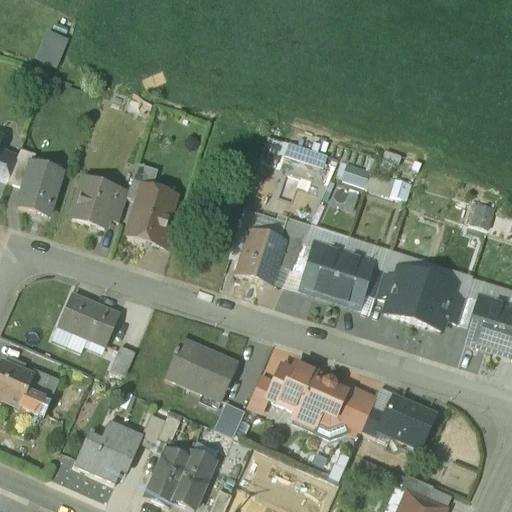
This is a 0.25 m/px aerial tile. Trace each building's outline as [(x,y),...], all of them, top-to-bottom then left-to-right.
[(42,34),(32,64),(55,72),(65,42),(42,34)] [(17,161),(0,153),(0,183),(6,186),(17,161)] [(35,158),(20,153),(17,161),(6,186),(23,192),(30,168),(32,168),(35,158)] [(32,168),(30,168),(23,192),(17,211),(47,220),(60,177),(32,168)] [(157,175),(136,169),(128,195),(125,203),(137,206),(137,205),(148,208),(153,194),(152,190),(157,175)] [(113,192),(83,183),(71,223),(103,233),(106,224),(113,192)] [(385,199),(404,206),(410,190),(392,183),(385,199)] [(128,195),(114,190),(113,192),(106,224),(118,227),(125,203),(128,195)] [(153,194),(148,208),(137,205),(137,206),(126,240),(158,250),(159,249),(168,219),(174,201),(153,194)] [(180,223),(168,219),(159,249),(170,253),(180,223)] [(507,247),(511,228),(484,219),(478,238),(507,247)] [(304,241),(281,234),(278,246),(283,247),(276,270),(290,274),(301,248),(304,241)] [(278,246),(249,237),(236,279),(270,289),(276,270),(283,247),(278,246)] [(313,252),(301,248),(290,274),(304,279),(313,252)] [(343,257),(314,248),(313,252),(304,279),(300,294),(328,303),(343,257)] [(371,267),(343,257),(328,303),(357,312),(362,297),(370,270),(371,267)] [(370,270),(362,297),(374,301),(383,275),(370,270)] [(426,280),(397,271),(395,279),(387,305),(383,317),(412,325),(426,280)] [(395,279),(383,275),(374,301),(387,305),(395,279)] [(455,289),(426,280),(412,325),(441,334),(444,323),(453,296),(455,289)] [(465,300),(453,296),(444,323),(457,327),(465,300)] [(118,320),(70,300),(57,331),(104,351),(118,320)] [(477,304),(465,300),(457,327),(469,331),(477,304)] [(507,309),(479,300),(469,331),(464,346),(493,355),(507,309)] [(511,310),(507,309),(493,355),(511,361),(511,310)] [(237,370),(180,345),(175,355),(174,355),(172,360),(173,361),(163,383),(220,408),(237,370)] [(134,358),(119,351),(109,375),(124,381),(134,358)] [(23,369),(12,365),(9,371),(0,367),(0,404),(42,422),(48,407),(25,397),(32,381),(30,380),(20,376),(23,369)] [(315,377),(293,368),(290,376),(280,372),(273,387),(266,403),(295,416),(291,423),(313,433),(314,431),(319,420),(328,424),(334,422),(336,416),(345,398),(334,393),(335,391),(333,385),(328,383),(322,385),(321,387),(312,383),(315,377)] [(58,385),(33,374),(30,380),(32,381),(25,397),(48,407),(58,385)] [(273,387),(260,381),(246,410),(260,416),(266,403),(273,387)] [(374,404),(352,394),(349,399),(345,398),(336,416),(345,419),(342,425),(345,431),(360,437),(371,413),(374,404)] [(414,413),(391,403),(384,419),(377,436),(378,436),(379,437),(379,436),(388,440),(388,441),(390,442),(390,441),(419,453),(434,420),(415,411),(414,413)] [(224,409),(213,435),(231,443),(240,424),(243,417),(224,409)] [(384,419),(371,413),(360,437),(374,444),(378,436),(377,436),(384,419)] [(334,422),(328,424),(319,420),(314,431),(316,432),(313,439),(328,445),(346,438),(347,436),(345,431),(342,425),(345,419),(336,416),(334,422)] [(164,426),(149,419),(140,440),(141,441),(138,448),(152,454),(155,446),(164,426)] [(179,425),(167,420),(164,426),(155,446),(168,452),(179,425)] [(140,440),(108,426),(99,445),(88,439),(84,446),(72,472),(114,490),(122,470),(128,473),(138,448),(141,441),(140,440)] [(187,465),(164,455),(144,503),(164,511),(167,511),(171,506),(170,505),(187,465)] [(187,465),(170,505),(171,506),(185,511),(194,511),(213,468),(190,457),(187,465)] [(432,492),(404,480),(398,495),(405,498),(426,507),(432,492)] [(218,495),(210,511),(225,511),(230,500),(218,495)] [(438,511),(426,507),(405,498),(399,511),(438,511)]
